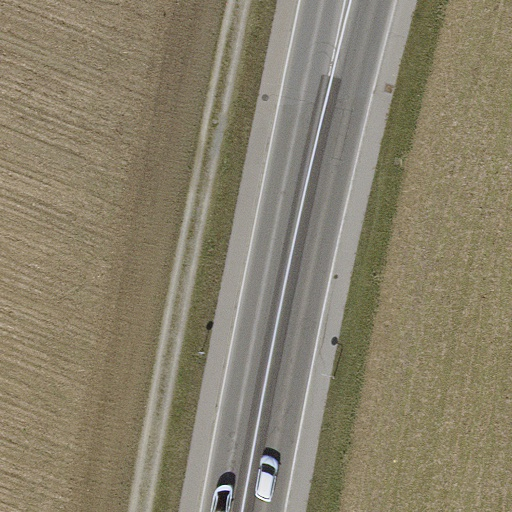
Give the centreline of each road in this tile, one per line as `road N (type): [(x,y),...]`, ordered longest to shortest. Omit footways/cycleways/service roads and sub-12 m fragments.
road 1 (track): [(242,0),(145,511)]
road 2 (primary): [(273,366),(319,114)]
road 3 (primary): [(273,366),(247,511)]
